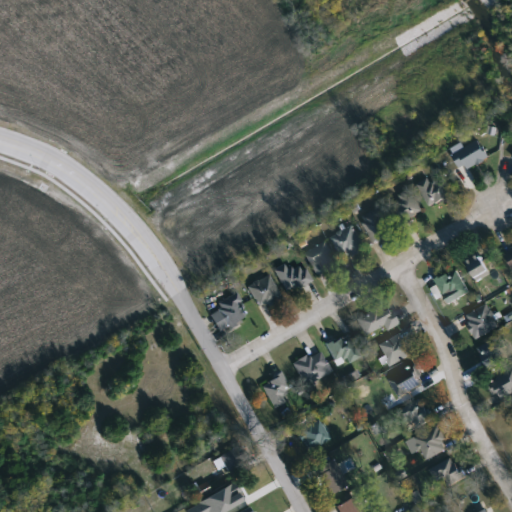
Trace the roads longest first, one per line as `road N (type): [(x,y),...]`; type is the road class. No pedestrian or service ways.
road 1 (residential): [(0,138),(66,164),(115,206),(164,266),(303,511)]
road 2 (residential): [(222,370),(499,201)]
road 3 (residential): [(399,262),(446,348),(470,426),(511,497)]
